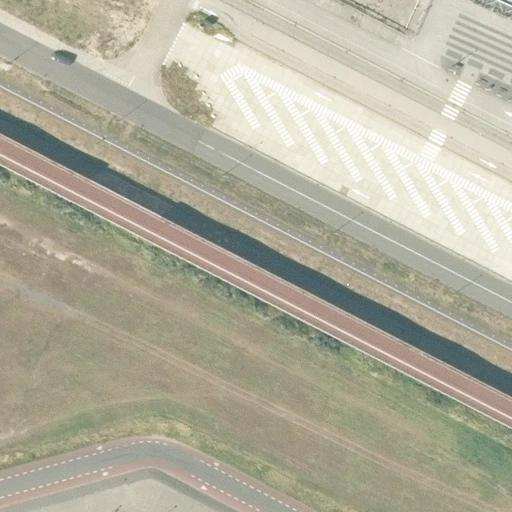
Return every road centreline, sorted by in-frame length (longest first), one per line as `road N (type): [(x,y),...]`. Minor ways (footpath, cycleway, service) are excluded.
road 1 (unclassified): [(124,99),(511,302)]
road 2 (tertiary): [(0,490),(153,452),(276,511)]
road 3 (unclassified): [(511,116),(276,0)]
road 4 (unclassified): [(0,34),(124,99)]
